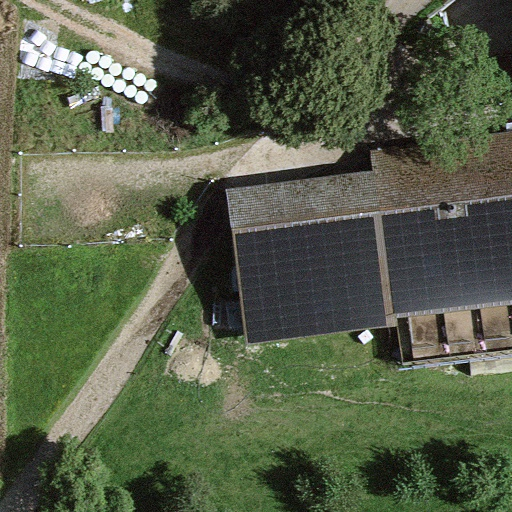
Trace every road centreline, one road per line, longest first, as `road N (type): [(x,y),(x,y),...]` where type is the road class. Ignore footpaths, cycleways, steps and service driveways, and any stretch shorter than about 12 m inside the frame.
road 1 (track): [(11,511),(161,297),(313,110),(426,0)]
road 2 (track): [(313,110),(130,46),(52,0)]
